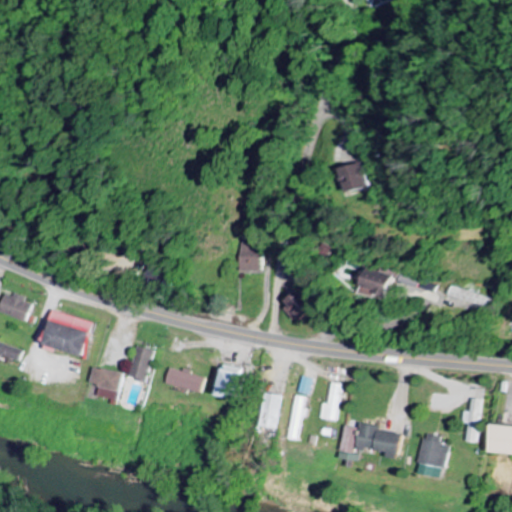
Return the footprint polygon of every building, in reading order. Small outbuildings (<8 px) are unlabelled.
[(347,195),(371,189),(365,163),(341,169),(347,195)] [(268,272),(268,242),(246,242),(245,272),(268,272)] [(359,268),(355,287),(386,295),(391,275),(359,268)] [(447,297),(492,310),(495,300),(449,287),(447,297)] [(321,312),(302,292),(285,309),(297,321),(301,317),(308,325),(321,312)] [(3,312),(33,323),(39,307),(30,303),(32,298),(21,294),(19,298),(9,295),(3,312)] [(105,333),(89,329),(91,319),(61,312),(52,351),(65,354),(66,350),(99,358),(105,333)] [(0,352),(27,361),(30,350),(0,341),(0,352)] [(136,377),(152,382),(160,351),(144,347),(136,377)] [(250,401),(255,371),(234,367),(231,387),(223,386),(222,397),(250,401)] [(101,399),(127,404),(132,375),(101,369),(98,385),(104,386),(101,399)] [(211,378),(173,369),(170,386),(207,395),(211,378)] [(314,396),(319,380),(308,377),(303,393),(314,396)] [(333,405),(327,404),(325,420),(342,422),(347,385),(336,384),(333,405)] [(287,430),(293,397),(275,395),(269,428),(287,430)] [(307,418),(313,419),(314,410),(310,409),(310,397),(299,397),(296,440),(306,441),(307,418)] [(468,444),(483,444),(482,400),(471,400),(471,413),(464,413),(464,425),(468,425),(468,444)] [(379,433),(380,426),(370,425),(369,432),(363,432),(361,452),(398,455),(401,435),(379,433)] [(511,455),(511,428),(487,428),(487,456),(511,455)] [(443,478),(449,447),(440,445),(441,438),(425,435),(418,473),(443,478)]
